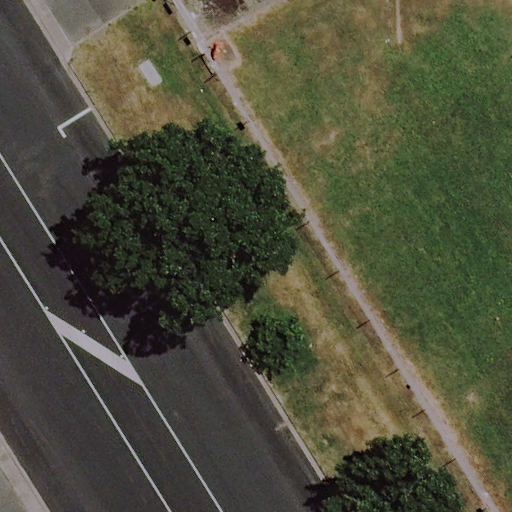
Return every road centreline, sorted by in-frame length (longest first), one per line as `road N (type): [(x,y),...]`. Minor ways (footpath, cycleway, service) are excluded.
road 1 (tertiary): [(0,203),(192,511)]
road 2 (unknown): [(0,129),(271,0)]
